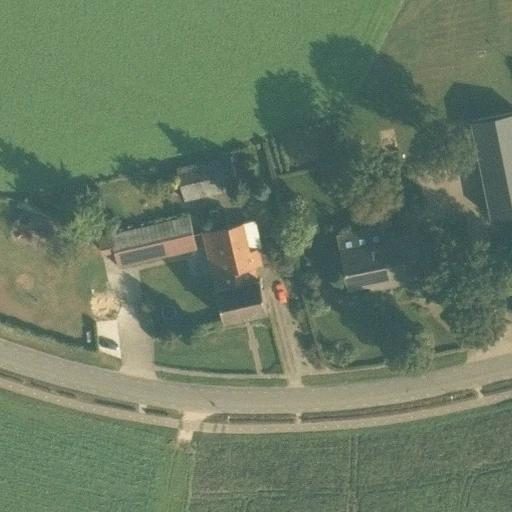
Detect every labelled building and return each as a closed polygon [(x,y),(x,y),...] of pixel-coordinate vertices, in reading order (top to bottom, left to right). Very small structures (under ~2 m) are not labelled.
[(511,111),(471,120),(491,218),(511,213),(511,111)] [(184,199),(239,187),(231,156),(177,168),(184,199)] [(118,266),(196,248),(189,217),(111,235),(118,266)] [(239,283),(232,254),(239,253),(238,246),(245,244),(240,223),(211,230),(224,286),(217,288),(225,320),(250,314),(245,292),(242,292),(240,287),(244,287),(243,282),(239,283)] [(413,234),(383,240),(340,248),(349,288),(380,281),(381,287),(407,281),(403,261),(418,258),(413,234)] [(246,246),(245,244),(238,246),(239,253),(232,254),(239,283),(243,282),(244,287),(240,287),(242,292),(245,292),(250,314),(268,310),(265,301),(262,302),(259,289),(266,287),(263,271),(254,273),(247,246),(246,246)] [(112,319),(112,303),(125,303),(124,279),(87,280),(89,319),(112,319)]
